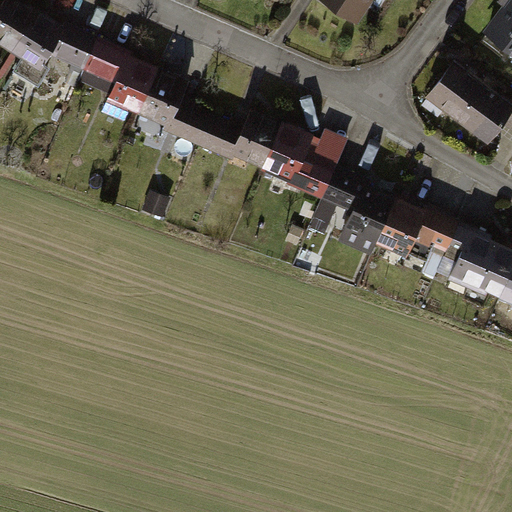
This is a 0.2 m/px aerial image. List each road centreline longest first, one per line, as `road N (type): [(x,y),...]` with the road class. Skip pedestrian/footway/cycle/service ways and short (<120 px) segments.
road 1 (residential): [(377,105),(138,0)]
road 2 (residential): [(511,191),(427,145),(377,105)]
road 3 (residential): [(377,105),(455,0)]
